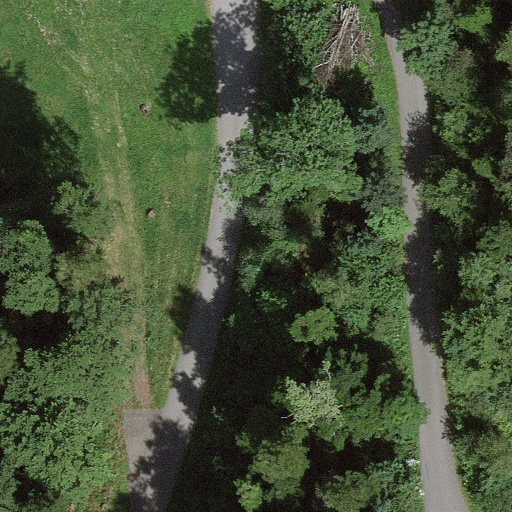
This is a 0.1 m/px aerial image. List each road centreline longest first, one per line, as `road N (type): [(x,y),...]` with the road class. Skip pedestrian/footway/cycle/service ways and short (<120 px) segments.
road 1 (track): [(238,0),(228,252),(212,338),(158,511)]
road 2 (track): [(446,511),(407,92),(389,0)]
